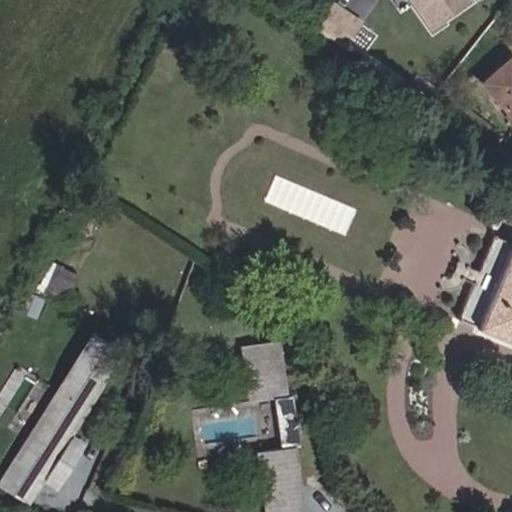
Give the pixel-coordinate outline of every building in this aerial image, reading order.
[(407,0),(429,30),(471,0),(407,0)] [(319,27),(349,45),(365,19),(336,1),(319,27)] [(511,110),(511,49),(511,48),(482,65),(510,112),(511,110)] [(511,244),(477,330),(511,344),(511,244)] [(266,339),(238,344),(247,398),(266,395),(274,444),(255,447),(263,494),(290,489),(282,443),(291,442),(283,392),(274,394),(266,339)] [(68,356),(0,487),(34,504),(102,374),(68,356)] [(46,481),(60,488),(83,438),(69,431),(46,481)] [(293,511),(290,489),(263,494),(265,511),(293,511)]
